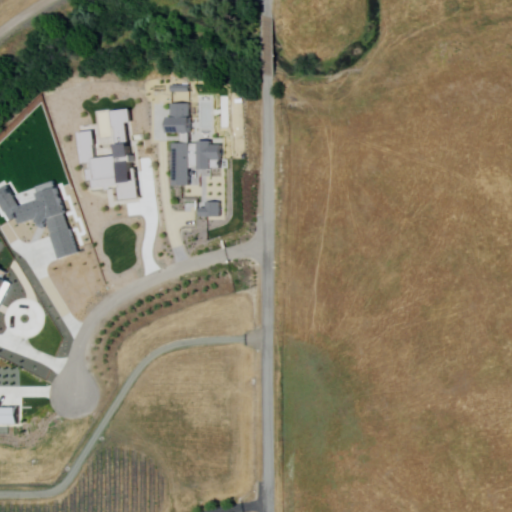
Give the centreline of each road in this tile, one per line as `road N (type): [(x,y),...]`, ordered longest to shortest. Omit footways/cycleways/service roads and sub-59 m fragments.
road 1 (residential): [(269,511),(267,79)]
road 2 (residential): [(266,247),(149,281),(103,310),(85,333),(74,396)]
